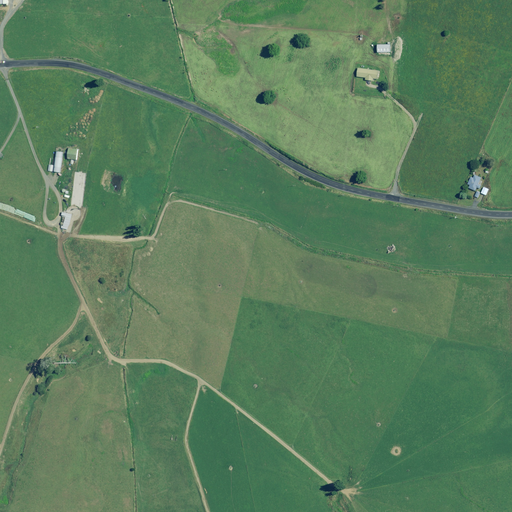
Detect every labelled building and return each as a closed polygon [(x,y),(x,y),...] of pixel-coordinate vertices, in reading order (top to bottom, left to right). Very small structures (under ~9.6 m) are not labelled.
[(380,71),(359,68),(358,77),(366,78),(366,80),(374,81),(374,79),(378,79),(380,71)] [(79,150),(70,148),(69,159),(77,160),(79,150)] [(63,152),(57,151),(54,172),(61,173),(63,152)] [(473,174),(475,176),(474,178),(472,177),(468,184),(471,185),(469,188),(476,191),(478,188),(480,189),(482,185),(481,185),(483,181),(481,180),(482,178),(476,175),(476,172),(473,172),(473,174)] [(0,207),(2,207),(1,209),(10,213),(13,207),(3,203),(2,205),(1,205),(0,207)] [(73,215),(64,212),(63,215),(64,216),(61,225),(62,226),(62,228),(68,230),(73,215)]
